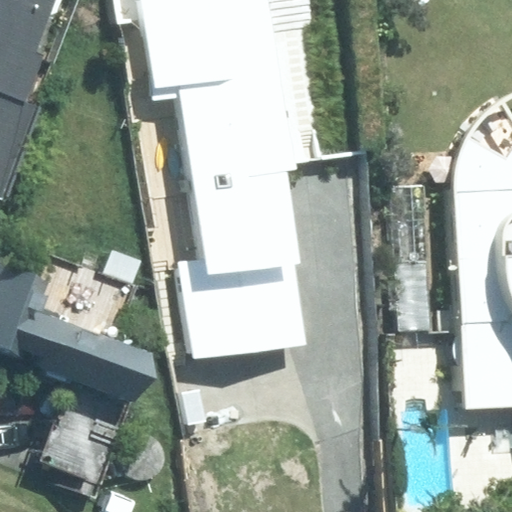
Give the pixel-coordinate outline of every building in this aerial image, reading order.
[(18,115),(55,0),(0,0),(0,211),(1,212),(31,119),(18,115)] [(190,235),(164,238),(168,271),(176,271),(189,374),(300,361),(258,0),(135,0),(140,35),(166,33),(190,235)] [(451,168),(450,180),(450,190),(458,423),(511,420),(511,160),(501,172),(461,149),(455,158),(451,168)] [(0,283),(0,371),(5,358),(139,407),(145,365),(30,324),(37,303),(0,283)] [(76,487),(104,416),(46,393),(18,464),(76,487)] [(117,489),(123,489),(125,490),(128,489),(133,488),(138,487),(143,484),(147,480),(151,476),(153,471),(155,466),(156,461),(156,456),(155,450),(153,445),(150,441),(147,436),(143,433),(138,430),(133,429),(128,428),(122,428),(117,429),(112,431),(107,433),(103,437),(100,441),(97,446),(95,451),(94,456),(94,462),(95,467),(97,472),(100,477),(103,481),(108,484),(112,487),(117,489)]
